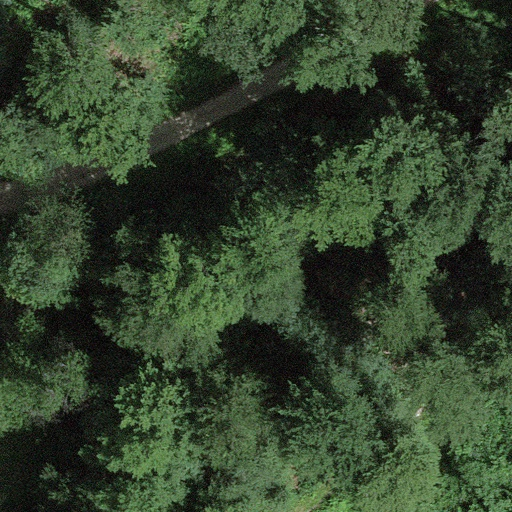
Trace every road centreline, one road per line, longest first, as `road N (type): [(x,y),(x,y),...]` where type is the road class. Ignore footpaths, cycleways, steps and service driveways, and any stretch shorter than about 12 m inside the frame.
road 1 (track): [(409,0),(196,125),(0,197)]
road 2 (track): [(308,511),(395,421),(511,350)]
